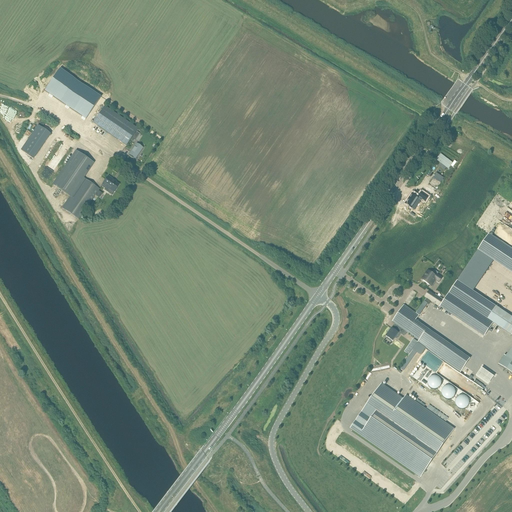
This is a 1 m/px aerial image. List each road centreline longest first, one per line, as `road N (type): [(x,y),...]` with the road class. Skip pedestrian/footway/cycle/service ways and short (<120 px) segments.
road 1 (track): [(197,482),(0,153)]
road 2 (tertiary): [(317,297),(511,19)]
road 3 (tertiary): [(158,511),(317,297)]
road 4 (track): [(0,292),(141,511)]
road 5 (unclassified): [(309,511),(271,446),(335,327),(334,309),(317,297)]
road 6 (track): [(254,0),(458,123)]
road 7 (unclassified): [(317,297),(125,164)]
